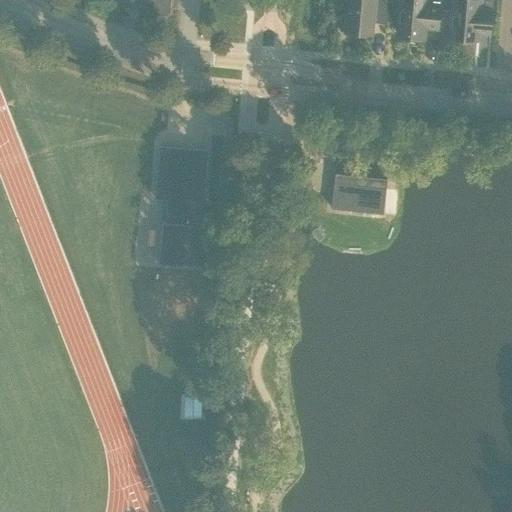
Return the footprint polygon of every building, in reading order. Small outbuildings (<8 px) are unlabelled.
[(111,0),(111,7),(160,10),(160,0),(111,0)] [(387,25),(388,0),(347,0),(345,30),(372,33),(372,24),(387,25)] [(438,30),(441,0),(399,0),(397,35),(423,37),(424,28),(438,30)] [(490,34),(493,0),(478,0),(479,1),(472,0),(453,0),(450,40),(476,42),(477,33),(490,34)] [(205,265),(209,218),(202,217),(207,151),(160,147),(156,198),(168,199),(166,222),(163,222),(159,263),(186,265),(187,263),(205,265)] [(395,216),(397,191),(385,190),(386,179),(335,173),(331,209),(395,216)]
